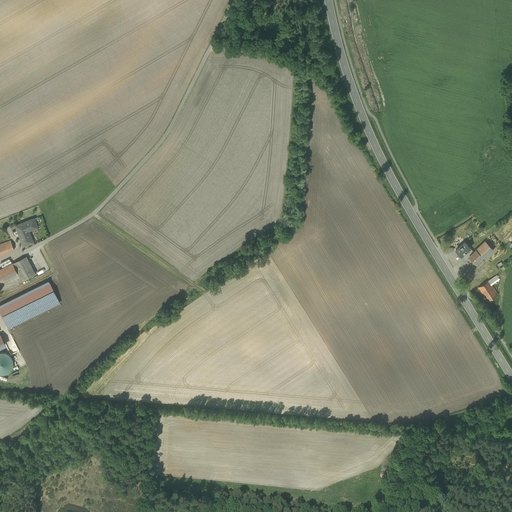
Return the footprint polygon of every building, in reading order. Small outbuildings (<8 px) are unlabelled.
[(34,218),(15,226),(23,246),(33,242),(29,231),(37,227),(34,218)] [(11,241),(0,244),(0,254),(14,250),(11,241)] [(485,241),(476,249),(483,256),(484,258),(493,249),(485,241)] [(465,242),(456,250),(465,260),(469,257),(472,254),(471,252),(473,251),(465,242)] [(472,254),(469,257),(475,263),(483,256),(476,249),(472,254)] [(26,256),(14,263),(23,280),(35,274),(26,256)] [(13,263),(0,269),(0,290),(1,292),(22,281),(13,263)] [(493,277),(478,287),(487,302),(498,294),(492,285),(496,282),(493,277)] [(60,303),(49,280),(0,303),(0,311),(8,329),(60,303)] [(0,373),(2,374),(6,373),(9,371),(11,369),(13,366),(13,362),(12,359),(11,356),(8,353),(5,352),(1,351),(0,351),(0,373)]
